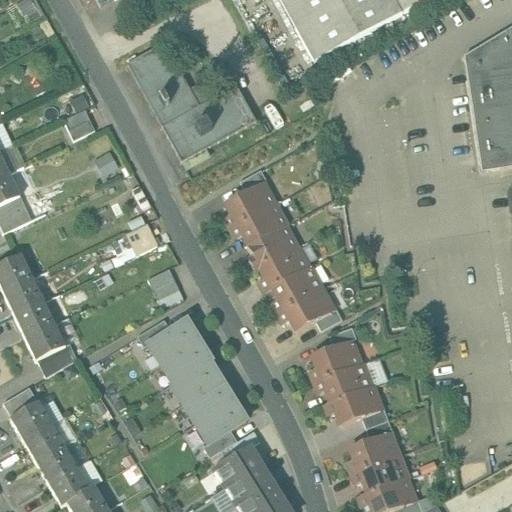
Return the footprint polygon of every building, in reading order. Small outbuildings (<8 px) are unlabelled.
[(94,0),(100,10),(114,2),(112,0),(94,0)] [(277,0),(314,66),(431,0),(277,0)] [(472,116),(511,110),(511,30),(464,59),(472,116)] [(189,92),(164,46),(127,66),(181,165),(255,124),(236,89),(208,104),(199,109),(189,92)] [(208,104),(199,87),(189,92),(199,109),(208,104)] [(511,110),(472,116),(481,175),(511,169),(511,110)] [(74,141),(95,132),(86,111),(65,120),(74,141)] [(96,161),(104,177),(119,169),(110,153),(96,161)] [(0,158),(0,180),(8,176),(0,158)] [(0,180),(0,209),(20,200),(9,176),(8,176),(0,180)] [(274,208),(262,186),(225,207),(231,218),(226,221),(232,231),(274,208)] [(20,200),(0,209),(0,230),(3,237),(31,224),(20,200)] [(285,229),(274,208),(232,231),(237,241),(242,238),(248,250),(284,230),(285,229)] [(111,242),(121,264),(159,248),(150,226),(111,242)] [(248,250),(247,251),(253,262),(248,264),(254,274),(259,272),(296,251),(284,230),(248,250)] [(296,251),(259,272),(265,283),(260,286),(266,296),(272,292),(308,272),(296,251)] [(21,259),(0,268),(0,289),(3,296),(32,282),(21,259)] [(169,272),(147,282),(158,303),(179,293),(169,272)] [(308,272),(272,292),(278,303),(273,306),(279,316),(321,293),(309,272),(308,272)] [(32,282),(3,296),(14,318),(43,304),(32,282)] [(321,293),(279,316),(284,326),(289,323),(295,336),(314,325),(333,314),(321,293)] [(43,304),(14,318),(25,341),(53,327),(43,304)] [(333,314),(314,325),(321,335),(342,323),(336,313),(333,314)] [(164,323),(137,340),(144,351),(148,348),(148,347),(170,333),(164,323)] [(170,333),(148,347),(148,348),(160,367),(199,344),(186,323),(170,333)] [(25,341),(24,341),(35,365),(37,364),(65,350),(54,327),(25,341)] [(351,331),(329,339),(333,350),(349,344),(356,342),(351,331)] [(199,344),(160,367),(172,387),(170,388),(171,388),(211,363),(199,344)] [(333,350),(312,359),(317,372),(312,374),(316,386),(359,369),(349,344),(333,350)] [(65,350),(37,364),(46,381),(77,363),(69,348),(65,350)] [(211,363),(171,388),(183,408),(221,384),(210,365),(211,364),(211,363)] [(359,369),(316,386),(320,396),(325,394),(330,406),(370,391),(361,369),(359,369)] [(221,384),(183,408),(195,428),(234,404),(221,384)] [(330,406),(326,408),(330,419),(336,417),(340,429),(361,421),(380,414),(380,413),(371,391),(370,391),(330,406)] [(234,404),(195,428),(207,447),(208,448),(231,434),(246,424),(234,404)] [(38,406),(10,422),(23,444),(51,428),(38,406)] [(380,414),(361,421),(365,432),(388,424),(383,412),(380,413),(380,414)] [(388,424),(365,432),(370,443),(389,436),(389,437),(393,436),(388,424)] [(51,428),(23,444),(36,466),(64,450),(51,428)] [(231,434),(208,448),(207,447),(203,450),(210,461),(230,449),(237,444),(231,434)] [(237,444),(230,449),(236,459),(248,451),(260,444),(253,434),(237,444)] [(370,443),(349,452),(354,464),(349,466),(353,477),(397,459),(389,437),(389,436),(370,443)] [(64,450),(36,466),(49,488),(76,471),(64,450)] [(260,469),(248,451),(236,459),(214,473),(225,491),(260,469)] [(397,459),(353,477),(357,487),(362,485),(367,497),(405,483),(406,482),(397,459)] [(260,469),(225,491),(235,508),(270,487),(260,469)] [(76,471),(49,488),(62,510),(67,507),(66,506),(89,493),(88,492),(76,471)] [(367,497),(360,500),(364,510),(369,508),(370,511),(397,511),(414,506),(405,483),(367,497)] [(270,487),(235,508),(237,511),(268,511),(281,504),(270,487)] [(89,493),(66,506),(67,507),(69,511),(105,511),(107,511),(94,489),(88,492),(89,493)]
